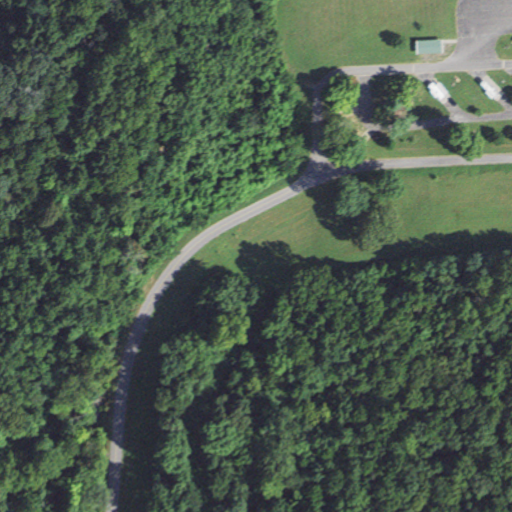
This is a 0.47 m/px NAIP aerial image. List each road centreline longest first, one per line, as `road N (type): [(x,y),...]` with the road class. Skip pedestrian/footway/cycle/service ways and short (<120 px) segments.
road 1 (tertiary): [(113,511),(115,402),(155,289),(196,239),(314,179)]
road 2 (residential): [(511,157),(363,166),(314,179)]
